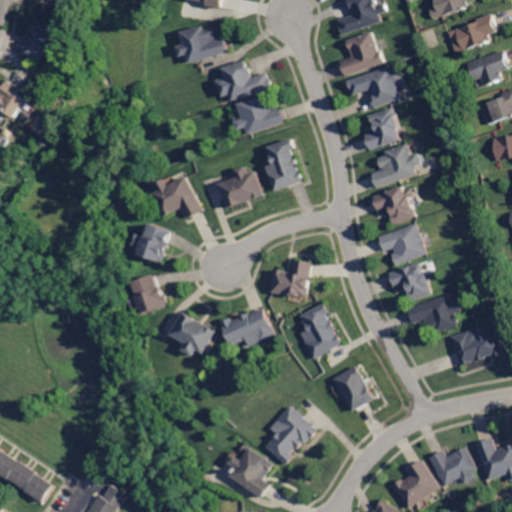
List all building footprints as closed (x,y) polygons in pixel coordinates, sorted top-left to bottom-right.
[(227,0),(226,9),(189,0),(227,0)] [(376,0),(379,7),(388,4),(391,12),(383,15),(385,22),(345,36),(342,27),(344,27),(341,21),(357,16),(355,11),(354,12),(349,0),(376,0)] [(436,19),(432,9),(439,7),(436,0),(472,0),(469,1),(471,7),(436,19)] [(466,51),(463,41),(459,30),(459,29),(482,21),(481,19),(495,14),(496,16),(499,25),(499,26),(500,29),(501,32),(493,35),(495,41),(466,51)] [(59,47),(57,46),(52,45),(47,59),(38,55),(29,52),(30,51),(30,50),(33,40),(34,38),(35,36),(35,35),(39,22),(51,27),(55,28),(57,29),(57,30),(57,31),(55,35),(55,37),(57,38),(62,39),(60,43),(59,47)] [(209,30),(218,27),(221,38),(219,38),(220,40),(230,37),(234,52),(194,63),(192,55),(185,57),(182,47),(188,45),(185,32),(208,26),(209,30)] [(382,53),(385,52),(389,64),(350,77),(345,62),(357,58),(351,40),(375,32),(382,53)] [(507,79),(487,86),(487,85),(485,78),(477,81),(471,63),(508,51),(508,52),(511,63),(511,69),(505,72),(507,79)] [(256,79),(273,73),(277,87),(235,101),(233,95),(225,97),(220,83),(229,80),(226,69),(250,61),(256,79)] [(396,72),(403,70),(407,80),(400,82),(405,99),(378,108),(375,99),(378,98),(375,89),(361,94),(358,95),(357,95),(352,81),(394,67),(396,72)] [(20,117),(1,103),(5,98),(1,95),(11,81),(12,79),(24,88),(26,89),(25,90),(24,92),(33,99),(32,100),(20,117)] [(511,117),(498,122),(496,116),(495,113),(492,102),(507,97),(506,93),(511,91),(511,117)] [(276,111),(286,108),(291,122),(252,135),(249,128),(241,130),(238,122),(246,119),(241,104),(274,94),(277,104),(274,105),(276,111)] [(376,150),(371,136),(379,133),(374,116),(396,108),(403,128),(399,129),(403,141),(376,150)] [(9,146),(4,143),(3,146),(2,145),(0,143),(0,118),(6,122),(5,123),(1,129),(7,133),(9,135),(10,135),(14,138),(9,146)] [(74,142),(66,138),(68,133),(71,127),(72,128),(79,131),(79,132),(78,135),(74,142)] [(511,157),(502,159),(501,151),(500,137),(511,135),(511,157)] [(278,192),(270,166),(275,165),(269,148),(295,139),(298,148),(295,149),(306,182),(278,192)] [(415,156),(422,154),(426,164),(420,166),(423,175),(382,189),(377,174),(389,170),(389,168),(386,169),(383,159),(391,156),(390,152),(412,145),(415,156)] [(251,174),(259,171),(268,197),(233,209),(224,184),(242,178),(240,170),(249,167),(251,174)] [(208,211),(193,219),(187,209),(170,219),(157,194),(164,191),(160,184),(168,179),(173,187),(191,177),(208,211)] [(92,213),(95,208),(101,212),(102,213),(101,214),(94,225),(89,222),(87,220),(83,226),(40,198),(39,197),(41,194),(45,188),(48,184),(49,184),(49,185),(72,200),(74,201),(83,207),(89,211),(92,213)] [(411,198),(415,196),(422,217),(398,225),(392,208),(383,211),(378,197),(407,187),(411,198)] [(83,207),(74,201),(72,200),(78,191),(80,192),(89,198),(83,207)] [(71,244),(27,215),(36,202),(80,232),(71,244)] [(172,244),(174,245),(168,264),(143,256),(145,248),(137,246),(141,234),(150,237),(155,223),(177,230),(172,244)] [(432,254),(400,265),(397,255),(400,254),(398,248),(388,252),(383,237),(422,224),(432,254)] [(312,298),(275,293),(278,269),(297,272),(299,260),(317,262),(312,298)] [(435,295),(416,301),(410,284),(400,288),(395,273),(425,263),(435,295)] [(164,288),(166,288),(170,298),(166,299),(169,307),(149,315),(146,308),(137,311),(133,299),(143,296),(138,282),(159,275),(164,288)] [(455,303),(463,301),(466,312),(459,314),(463,326),(442,333),(440,329),(432,331),(429,323),(432,322),(431,319),(418,323),(414,309),(453,296),(455,303)] [(333,322),(335,321),(340,329),(338,330),(340,334),(342,334),(347,344),(318,360),(309,343),(311,342),(306,333),(312,330),(304,316),(328,303),(333,312),(329,314),(333,322)] [(280,335),(264,343),(260,335),(237,346),(225,323),(234,318),(236,322),(244,319),(243,318),(252,313),(253,316),(267,309),(280,335)] [(200,321),(201,320),(221,332),(208,355),(200,350),(196,357),(185,350),(189,344),(174,335),(187,313),(200,321)] [(486,335),(499,331),(508,356),(498,359),(497,355),(490,358),(490,359),(481,362),(480,360),(476,362),(477,363),(466,367),(456,337),(483,328),(486,335)] [(356,412),(338,379),(361,367),(379,400),(356,412)] [(310,445),(308,443),(301,450),(300,449),(294,454),(298,457),(291,465),(271,447),(282,435),(276,429),(296,406),(322,431),(310,445)] [(501,451),(511,446),(511,476),(511,474),(494,481),(481,445),(497,439),(501,451)] [(47,501),(46,500),(22,484),(5,473),(0,469),(0,442),(15,453),(18,454),(32,464),(36,466),(47,474),(49,475),(54,479),(60,482),(47,501)] [(279,466),(269,480),(274,484),(265,498),(232,476),(237,468),(231,463),(236,456),(243,461),(248,454),(244,451),(248,444),(279,466)] [(482,469),(476,472),(480,479),(469,485),(465,478),(450,487),(434,458),(448,451),(449,453),(452,458),(470,448),(482,469)] [(445,488),(413,509),(397,485),(406,479),(408,482),(416,476),(412,470),(427,460),(445,488)] [(128,501),(120,511),(91,511),(103,496),(104,494),(107,496),(109,494),(109,493),(112,490),(114,491),(128,501)] [(381,511),(383,509),(382,509),(387,501),(405,511),(381,511)]
